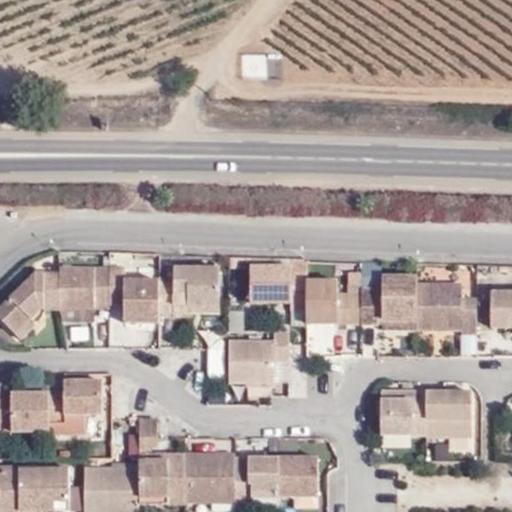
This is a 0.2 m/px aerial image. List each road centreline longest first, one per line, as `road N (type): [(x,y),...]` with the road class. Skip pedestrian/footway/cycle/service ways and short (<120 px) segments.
road 1 (residential): [(0,265),(28,237),(67,229),(511,242)]
road 2 (secondary): [(511,164),(0,154)]
road 3 (residential): [(0,357),(129,361),(203,419),(353,420)]
road 4 (residential): [(353,420),(353,385),(364,373),(511,370)]
road 5 (track): [(173,155),(179,125),(281,0)]
